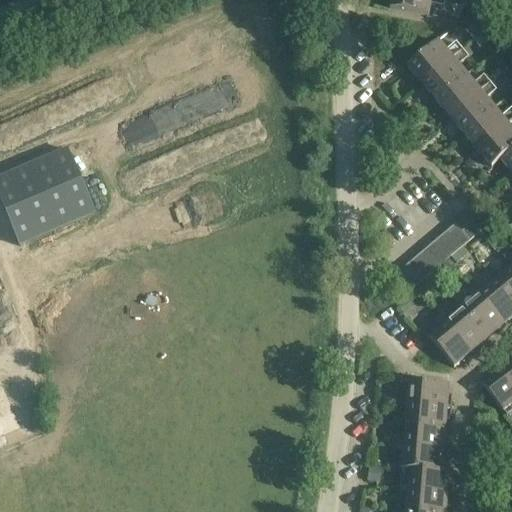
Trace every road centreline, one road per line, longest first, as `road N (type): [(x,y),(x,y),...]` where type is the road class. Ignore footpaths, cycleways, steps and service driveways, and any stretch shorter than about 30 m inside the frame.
road 1 (residential): [(325,511),(349,330),(339,0)]
road 2 (residential): [(511,341),(467,375),(462,511)]
